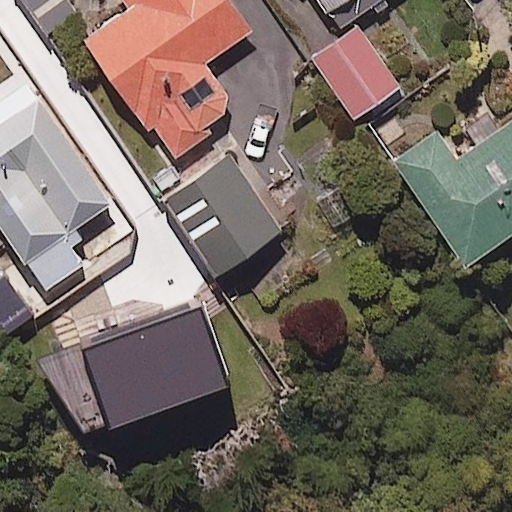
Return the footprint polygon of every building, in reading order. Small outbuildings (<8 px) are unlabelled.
[(249,20),(234,0),(124,0),(88,27),(177,147),(239,101),(204,53),(249,20)] [(327,0),(342,20),(369,0),(373,0),(379,8),(390,0),(327,0)] [(399,78),(358,18),(314,49),(355,109),(399,78)] [(88,229),(78,215),(113,190),(29,72),(0,92),(0,210),(47,278),(85,252),(76,238),(88,229)] [(511,217),(511,112),(498,122),(487,107),(468,120),(478,134),(458,148),(438,120),(396,150),(467,249),(511,217)] [(281,220),(228,143),(165,187),(217,264),(281,220)] [(164,201),(152,180),(111,204),(124,226),(164,201)] [(344,325),(322,280),(283,298),(305,343),(344,325)]
